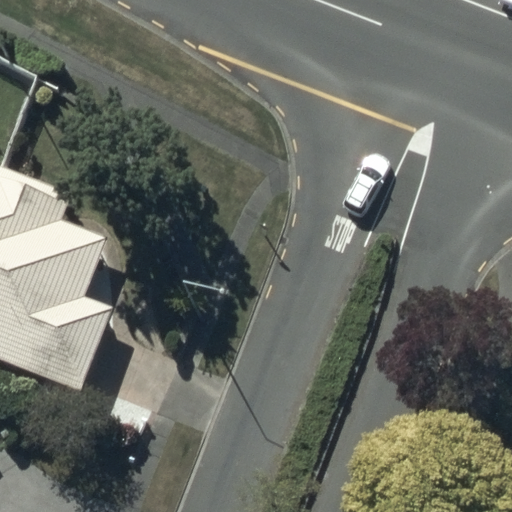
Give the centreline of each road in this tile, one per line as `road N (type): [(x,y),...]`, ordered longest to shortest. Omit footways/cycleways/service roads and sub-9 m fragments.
road 1 (residential): [(453,54),(280,511)]
road 2 (secondary): [(453,54),(312,0)]
